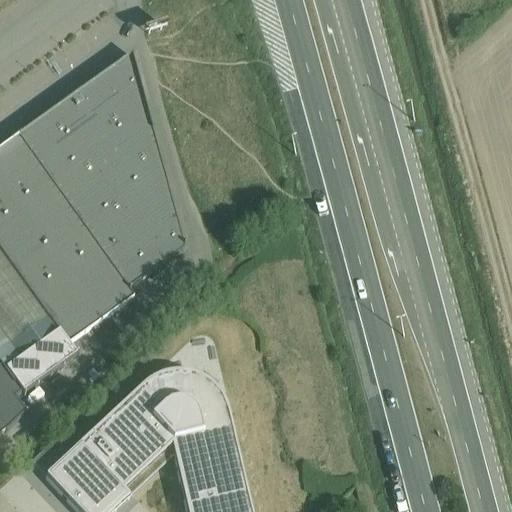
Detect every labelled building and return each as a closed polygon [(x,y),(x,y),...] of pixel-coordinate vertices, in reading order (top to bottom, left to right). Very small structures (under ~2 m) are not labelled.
[(130,58),(17,140),(128,293),(184,252),(130,58)] [(128,293),(17,140),(0,151),(0,252),(68,347),(133,300),(128,293)] [(0,367),(21,396),(22,398),(76,359),(68,347),(0,252),(0,367)] [(0,437),(5,434),(26,416),(15,401),(21,396),(0,367),(0,437)] [(246,511),(224,415),(218,395),(205,383),(190,375),(173,373),(156,376),(141,387),(44,477),(77,511),(86,511),(108,492),(126,511),(246,511)]
